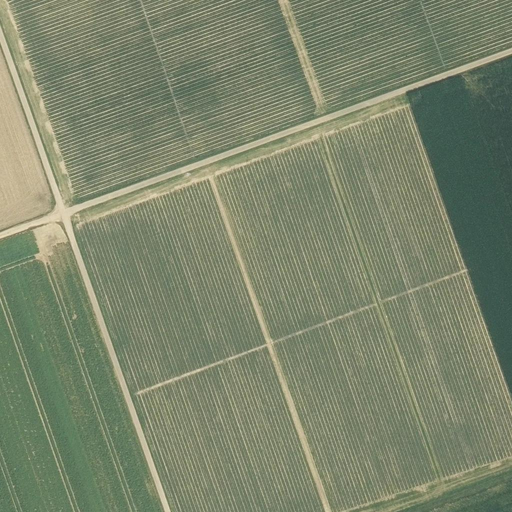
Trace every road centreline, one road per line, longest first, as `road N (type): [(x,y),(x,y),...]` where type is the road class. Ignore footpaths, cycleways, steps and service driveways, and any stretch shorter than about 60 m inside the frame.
road 1 (track): [(0,240),(511,58)]
road 2 (track): [(0,21),(171,511)]
